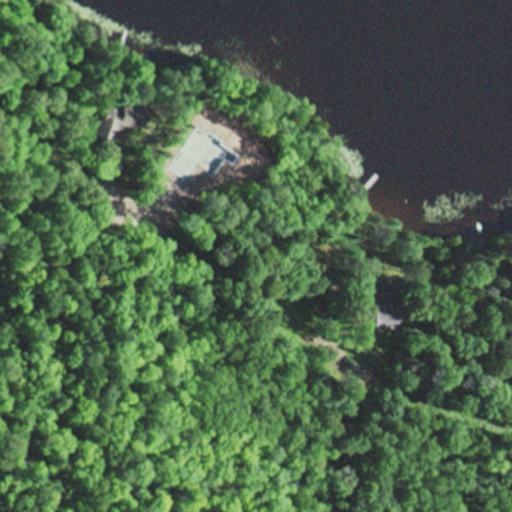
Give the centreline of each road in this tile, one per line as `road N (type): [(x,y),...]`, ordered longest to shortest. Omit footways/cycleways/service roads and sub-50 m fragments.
road 1 (residential): [(511,423),(385,379),(335,352),(0,108)]
road 2 (residential): [(86,511),(97,361),(82,300),(61,261),(0,193)]
